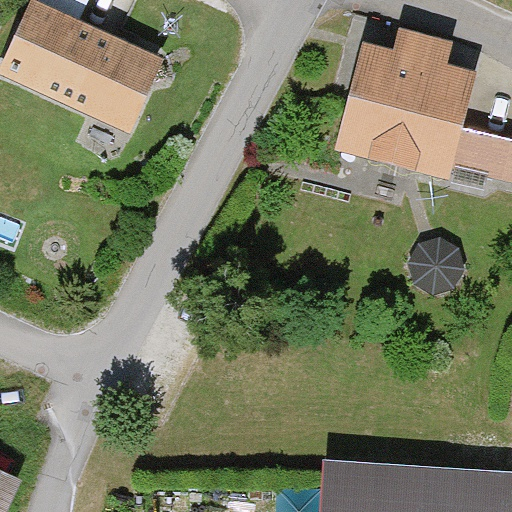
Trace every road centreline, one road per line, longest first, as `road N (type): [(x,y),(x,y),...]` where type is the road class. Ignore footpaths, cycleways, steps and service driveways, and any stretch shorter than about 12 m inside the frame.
road 1 (residential): [(94,382),(292,5)]
road 2 (residential): [(44,511),(94,382)]
